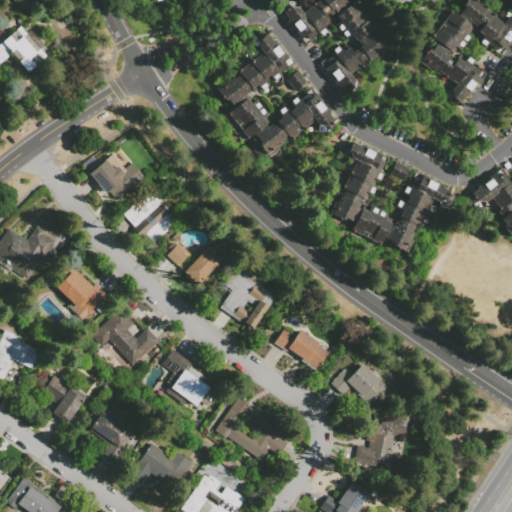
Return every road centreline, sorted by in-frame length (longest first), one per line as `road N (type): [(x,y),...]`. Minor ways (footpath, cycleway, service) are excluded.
road 1 (residential): [(30,145),(138,281),(317,417),(320,438),(271,511),(0,424)]
road 2 (tertiary): [(202,151),(328,272),(464,365)]
road 3 (tertiary): [(103,0),(142,72),(202,151)]
road 4 (residential): [(0,169),(142,72)]
